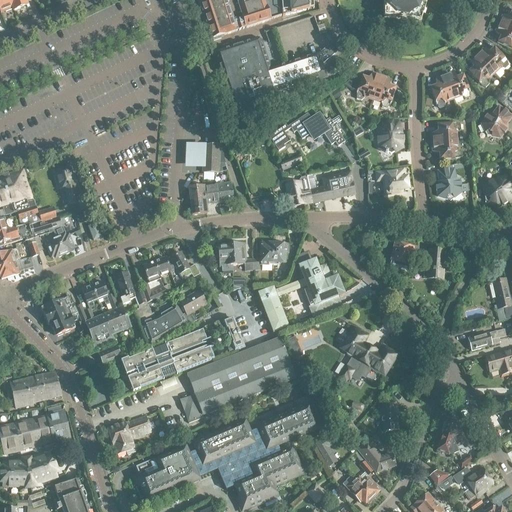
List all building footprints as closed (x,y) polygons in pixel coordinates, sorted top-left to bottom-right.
[(0,0),(0,11),(1,13),(13,8),(9,0),(0,0)] [(9,0),(13,8),(14,11),(28,5),(26,0),(9,0)] [(197,0),(204,17),(211,40),(217,38),(224,36),(255,26),(270,21),(282,17),(280,0),(197,0)] [(280,0),(282,17),(282,18),(305,12),(304,0),(280,0)] [(383,0),(384,19),(396,20),(398,20),(402,20),(406,21),(411,22),(420,24),(428,0),(429,0),(383,0)] [(502,16),(498,24),(511,30),(511,11),(509,17),(502,16)] [(314,18),(265,34),(268,44),(317,29),(319,36),(326,33),(323,24),(317,26),(314,18)] [(511,30),(498,24),(495,32),(500,37),(498,44),(511,50),(511,30)] [(217,58),(218,62),(233,108),(237,110),(276,98),(277,95),(277,94),(326,79),(322,66),(340,51),(333,43),(318,55),(269,71),(260,42),(256,41),(220,52),(220,53),(218,58),(217,58)] [(490,53),(483,49),(477,55),(495,74),(501,68),(505,70),(509,66),(507,60),(495,48),(490,53)] [(489,80),(495,74),(477,55),(470,62),(474,69),(469,74),(480,85),(486,89),(490,85),(489,80)] [(365,96),(373,99),(381,76),(373,73),(368,79),(361,77),(356,93),(356,99),(361,101),(365,96)] [(464,77),(458,79),(453,73),(445,76),(453,100),(462,97),(465,101),(470,99),(470,93),(464,77)] [(389,79),(381,76),(373,99),(381,101),(382,108),(387,110),(390,105),(396,88),(390,86),(389,79)] [(445,103),(453,100),(445,76),(436,79),(436,87),(430,89),(436,104),(440,110),(445,108),(445,103)] [(337,89),(330,94),(334,102),(342,97),(337,89)] [(492,116),(488,115),(481,125),(486,137),(500,140),(507,130),(506,127),(511,118),(497,108),(492,116)] [(201,113),(198,113),(192,112),(191,125),(200,125),(201,113)] [(276,130),(268,136),(278,152),(285,148),(284,146),(290,142),(285,133),(291,129),(294,134),(296,132),(302,140),(309,136),(313,142),(324,135),(331,146),(335,143),(338,147),(345,143),(338,132),(341,131),(337,125),(341,121),(338,117),(331,122),(329,119),(325,122),(319,113),(310,119),(307,114),(287,127),(286,125),(277,131),(276,130)] [(381,124),(381,134),(378,136),(378,148),(391,155),(403,148),(402,135),(399,134),(399,123),(381,124)] [(431,135),(432,144),(457,142),(457,133),(460,131),(460,125),(455,124),(437,125),(438,132),(431,135)] [(269,142),(264,136),(253,143),(257,150),(269,142)] [(440,155),(440,160),(440,161),(458,160),(463,158),(462,152),(458,151),(457,142),(432,144),(432,153),(440,155)] [(186,146),(185,170),(204,170),(203,174),(219,175),(220,146),(204,147),(186,146)] [(370,155),(368,151),(357,156),(360,161),(370,155)] [(303,164),(299,156),(279,164),(283,172),(303,164)] [(439,183),(436,185),(437,198),(451,202),(461,195),(461,193),(460,186),(460,182),(456,181),(455,171),(463,170),(463,165),(456,166),(445,168),(445,171),(438,172),(438,180),(439,183)] [(69,205),(79,202),(71,168),(55,172),(60,190),(65,188),(69,205)] [(0,209),(2,208),(5,217),(17,213),(36,207),(34,201),(35,201),(24,169),(9,174),(8,173),(0,175),(0,209)] [(402,170),(376,173),(377,182),(384,182),(385,193),(389,193),(389,194),(391,194),(391,195),(403,194),(403,191),(409,190),(408,177),(403,178),(402,170)] [(311,191),(310,191),(313,204),(355,195),(351,173),(323,179),(325,188),(311,191)] [(287,185),(284,186),(288,203),(290,203),(291,208),(313,204),(310,191),(310,192),(307,177),(301,178),(299,181),(299,182),(294,184),(292,182),(288,183),(287,185)] [(484,189),(485,202),(497,209),(507,202),(507,198),(511,195),(511,186),(507,178),(498,184),(494,182),(484,189)] [(204,195),(211,194),(212,205),(234,202),(231,184),(189,189),(190,203),(205,201),(204,195)] [(190,203),(192,216),(207,214),(206,206),(212,205),(211,194),(204,195),(205,201),(190,203)] [(17,213),(22,227),(31,224),(32,226),(41,224),(41,222),(38,213),(36,207),(17,213)] [(44,211),(38,213),(41,222),(41,224),(50,221),(57,219),(53,208),(44,211)] [(50,221),(54,233),(56,239),(57,239),(64,255),(72,251),(71,249),(74,248),(69,236),(66,237),(65,235),(66,235),(63,227),(61,228),(58,218),(57,219),(50,221)] [(0,235),(17,230),(17,228),(14,219),(6,221),(6,219),(0,221),(0,235)] [(32,226),(35,236),(49,232),(49,234),(54,233),(50,221),(41,224),(32,226)] [(0,235),(0,247),(24,240),(25,242),(30,241),(30,240),(34,239),(36,238),(35,236),(32,226),(31,224),(22,227),(17,228),(17,230),(0,235)] [(96,224),(88,228),(94,242),(102,239),(96,224)] [(56,259),(64,255),(57,239),(56,239),(49,242),(50,244),(46,246),(52,258),(55,256),(56,259)] [(261,259),(253,260),(254,272),(260,271),(260,267),(261,266),(261,267),(269,267),(269,266),(272,266),(273,245),(270,245),(270,242),(262,242),(261,259)] [(28,247),(32,257),(39,255),(36,244),(28,246),(28,247)] [(395,244),(391,261),(392,261),(391,266),(408,269),(409,265),(411,265),(412,260),(412,257),(414,251),(414,248),(395,244)] [(234,246),(231,246),(232,266),(244,265),(245,273),(254,272),(253,260),(245,261),(244,245),(234,246)] [(288,245),(273,245),(272,266),(278,266),(278,264),(285,264),(285,254),(287,254),(288,245)] [(219,267),(232,266),(231,246),(215,248),(215,258),(218,258),(219,267)] [(17,250),(0,255),(0,268),(21,262),(17,250)] [(414,251),(412,257),(423,259),(429,260),(428,278),(428,279),(442,280),(444,252),(430,251),(430,253),(424,253),(420,252),(414,251)] [(166,263),(170,273),(170,274),(178,271),(180,276),(189,271),(180,255),(171,260),(171,261),(167,262),(166,263)] [(166,259),(154,263),(159,277),(160,276),(170,273),(166,263),(167,262),(166,259)] [(0,276),(1,277),(2,280),(20,275),(19,272),(33,268),(31,260),(21,263),(21,262),(0,268),(0,276)] [(315,262),(313,263),(311,263),(311,264),(304,266),(302,267),(300,268),(305,280),(272,293),(271,291),(260,295),(274,332),(287,327),(276,298),(307,286),(314,304),(309,306),(314,317),(340,307),(336,297),(343,295),(342,293),(343,292),(342,291),(341,291),(338,283),(339,282),(338,281),(336,277),(328,280),(326,275),(328,274),(325,267),(318,270),(315,262)] [(148,304),(167,294),(164,288),(151,294),(150,290),(152,290),(150,284),(161,280),(160,276),(159,277),(154,263),(143,268),(149,284),(140,287),(142,292),(147,304),(148,303),(148,304)] [(190,272),(193,279),(199,276),(196,269),(190,272)] [(388,276),(385,279),(393,286),(399,280),(393,273),(390,275),(388,276)] [(121,301),(123,306),(130,303),(129,301),(135,299),(134,295),(127,275),(116,279),(119,289),(116,290),(120,301),(121,301)] [(492,283),(498,310),(495,310),(499,323),(505,321),(511,319),(511,304),(506,280),(492,283)] [(102,283),(92,287),(97,301),(103,299),(106,306),(110,304),(113,312),(119,310),(113,295),(108,297),(102,283)] [(169,285),(164,288),(167,294),(172,292),(169,285)] [(89,311),(84,313),(88,322),(94,320),(91,312),(95,310),(92,303),(97,301),(92,287),(81,292),(89,311)] [(134,295),(139,307),(147,304),(142,292),(134,295)] [(205,306),(198,293),(181,303),(188,315),(205,306)] [(44,308),(41,310),(43,313),(49,326),(51,325),(74,316),(74,315),(78,314),(75,308),(71,297),(65,299),(65,300),(63,300),(44,308)] [(139,310),(135,311),(149,350),(163,341),(188,326),(176,306),(155,318),(153,319),(148,306),(147,306),(147,304),(139,307),(138,307),(139,310)] [(81,305),(75,308),(78,314),(81,323),(82,325),(85,324),(88,322),(84,313),(81,305)] [(104,316),(112,335),(130,328),(122,309),(119,310),(113,312),(104,316)] [(75,329),(74,326),(73,323),(77,322),(74,316),(51,325),(56,337),(75,329)] [(93,343),(112,335),(104,316),(94,320),(88,322),(85,324),(93,343)] [(221,333),(227,331),(232,343),(226,345),(230,355),(235,353),(235,352),(244,348),(239,336),(240,335),(238,331),(237,332),(232,319),(223,323),(223,322),(217,324),(221,333)] [(85,332),(82,325),(81,323),(77,325),(80,334),(85,332)] [(349,381),(356,370),(357,371),(371,349),(363,344),(367,337),(354,328),(340,349),(345,352),(346,356),(350,358),(354,357),(355,358),(349,367),(346,365),(338,378),(346,384),(348,381),(348,380),(349,381)] [(306,338),(301,329),(293,332),(298,342),(306,338)] [(472,353),(500,344),(498,339),(506,337),(505,330),(489,335),(489,334),(468,340),(472,353)] [(206,342),(202,331),(165,346),(165,345),(164,345),(165,347),(152,352),(152,350),(151,350),(151,351),(145,354),(145,356),(129,362),(128,359),(121,362),(133,393),(140,390),(139,387),(155,381),(156,383),(163,380),(163,381),(164,381),(163,380),(176,375),(177,376),(177,374),(214,360),(210,350),(213,348),(210,340),(206,342)] [(112,335),(93,343),(97,351),(116,344),(112,335)] [(294,360),(302,356),(295,337),(291,339),(291,337),(286,339),(287,341),(286,341),(294,360)] [(280,339),(234,357),(250,398),(296,380),(280,339)] [(117,346),(98,354),(102,366),(122,358),(117,346)] [(379,354),(371,349),(357,371),(357,372),(356,372),(352,377),(358,381),(361,376),(366,378),(372,368),(372,369),(373,371),(376,373),(378,373),(384,376),(397,356),(383,347),(379,354)] [(501,377),(511,373),(511,351),(486,359),(490,374),(500,371),(501,377)] [(189,424),(203,419),(202,417),(250,398),(234,357),(186,376),(194,396),(180,401),(189,424)] [(54,373),(10,385),(16,409),(32,406),(34,403),(61,396),(54,373)] [(174,379),(160,384),(163,391),(163,392),(177,387),(176,385),(174,379)] [(278,448),(324,429),(312,400),(254,425),(256,431),(251,433),(245,417),(229,424),(230,427),(207,437),(206,435),(191,441),(196,453),(189,456),(186,447),(150,463),(153,470),(133,478),(137,489),(141,488),(147,503),(200,480),(199,479),(217,471),(226,491),(234,488),(240,500),(237,501),(241,511),(244,511),(279,497),(275,488),(305,476),(293,448),(280,453),(278,448)] [(364,406),(353,403),(351,409),(361,413),(364,406)] [(396,409),(381,410),(382,432),(397,432),(396,409)] [(47,417),(0,428),(0,438),(1,442),(4,456),(23,451),(22,450),(31,448),(32,449),(45,446),(44,444),(46,444),(53,442),(54,444),(71,439),(63,411),(47,415),(47,417)] [(108,433),(107,435),(107,436),(109,438),(110,439),(148,425),(145,418),(125,425),(125,424),(107,430),(108,433)] [(338,426),(341,430),(345,436),(356,428),(351,422),(351,423),(348,419),(338,426)] [(456,448),(466,443),(465,442),(462,436),(463,436),(456,424),(451,422),(447,424),(443,435),(451,438),(456,448)] [(151,433),(148,425),(110,439),(110,440),(109,442),(110,445),(112,446),(113,447),(131,441),(131,440),(151,433)] [(360,434),(356,428),(345,436),(350,442),(360,434)] [(173,430),(167,432),(170,439),(175,437),(173,430)] [(456,448),(451,438),(443,435),(437,451),(449,454),(453,456),(458,453),(456,449),(456,448)] [(170,441),(168,437),(160,441),(162,445),(170,441)] [(329,437),(315,444),(329,468),(338,462),(329,448),(334,446),(329,437)] [(131,441),(113,447),(116,456),(126,453),(127,456),(136,453),(131,441)] [(367,444),(357,452),(376,474),(395,467),(391,455),(380,459),(367,444)] [(362,464),(359,466),(368,477),(373,472),(370,467),(365,462),(363,460),(358,452),(354,455),(362,464)] [(22,463),(2,463),(2,471),(0,471),(0,480),(2,480),(2,488),(20,488),(21,491),(41,487),(41,484),(58,478),(55,471),(58,470),(55,462),(52,463),(49,455),(31,462),(31,459),(21,461),(22,463)] [(460,458),(462,461),(465,467),(473,461),(470,457),(466,459),(464,455),(460,458)] [(462,481),(465,480),(471,488),(488,477),(483,470),(474,476),(473,474),(467,478),(463,473),(459,476),(462,481)] [(429,477),(437,487),(450,476),(437,471),(429,477)] [(368,506),(374,500),(355,481),(351,476),(347,480),(349,483),(345,487),(359,502),(361,500),(365,505),(366,504),(368,506)] [(359,477),(355,481),(374,500),(379,495),(377,493),(379,492),(374,487),(376,486),(368,478),(364,482),(359,477)] [(439,489),(441,488),(443,491),(453,485),(450,482),(452,480),(451,477),(437,487),(439,489)] [(469,502),(477,497),(478,498),(486,493),(485,491),(493,486),(488,477),(471,488),(464,493),(469,502)] [(89,511),(78,480),(59,487),(54,489),(57,496),(60,495),(65,511),(89,511)] [(325,499),(316,484),(306,494),(309,497),(312,495),(317,503),(325,499)] [(443,495),(438,488),(433,493),(439,499),(441,497),(446,502),(448,501),(443,495)] [(428,494),(421,500),(432,511),(443,511),(444,511),(428,494)] [(480,499),(469,507),(473,511),(483,504),(480,499)] [(432,511),(421,500),(411,509),(413,511),(432,511)]
